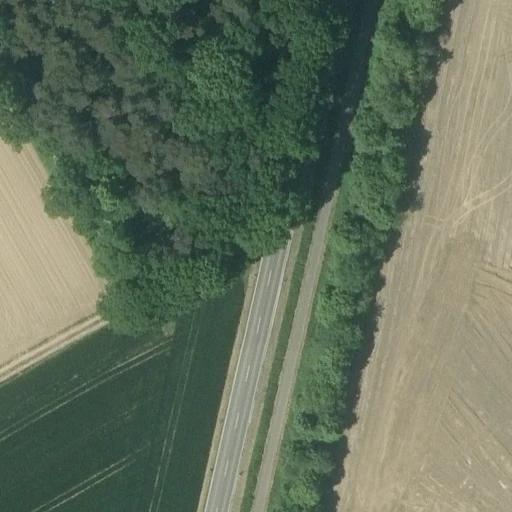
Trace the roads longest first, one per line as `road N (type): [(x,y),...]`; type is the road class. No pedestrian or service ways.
road 1 (primary): [(216,511),(332,0)]
road 2 (track): [(281,219),(0,381)]
